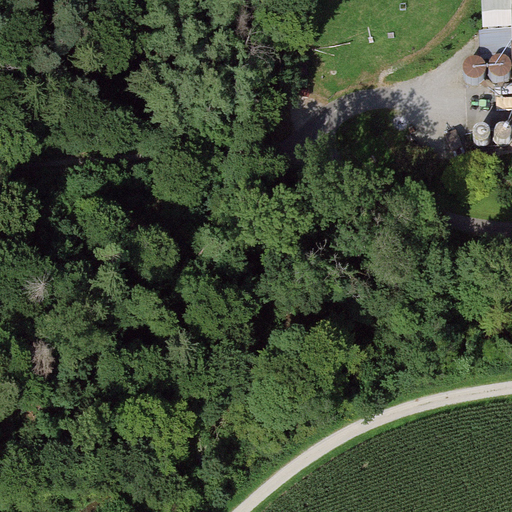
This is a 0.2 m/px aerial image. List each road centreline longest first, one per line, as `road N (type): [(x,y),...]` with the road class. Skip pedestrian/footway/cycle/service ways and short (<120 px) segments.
road 1 (track): [(0,187),(216,173),(511,229)]
road 2 (track): [(251,511),(343,439),(460,400),(511,393)]
